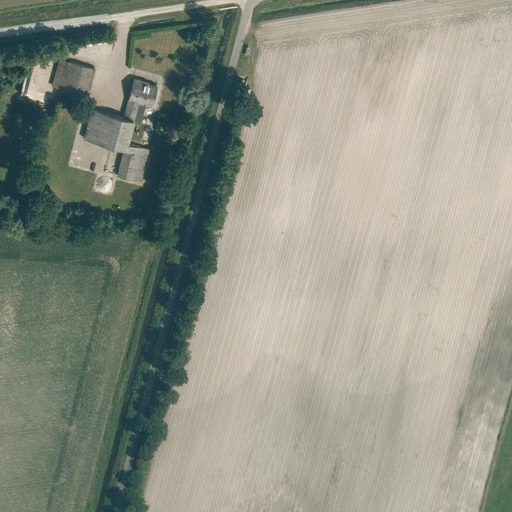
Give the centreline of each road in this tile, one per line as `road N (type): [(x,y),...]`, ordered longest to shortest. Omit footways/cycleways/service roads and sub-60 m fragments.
road 1 (unclassified): [(114,511),(247,0)]
road 2 (unclassified): [(0,32),(218,0)]
